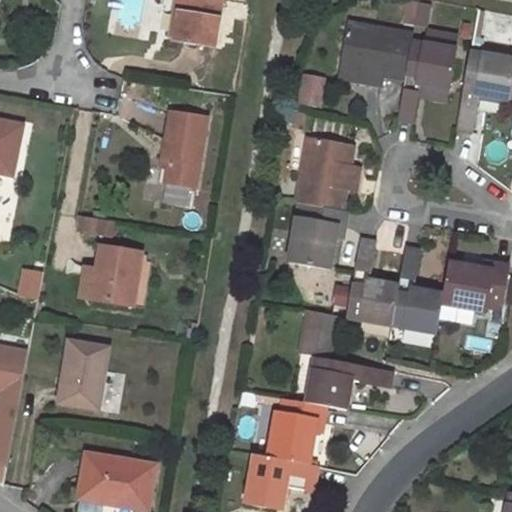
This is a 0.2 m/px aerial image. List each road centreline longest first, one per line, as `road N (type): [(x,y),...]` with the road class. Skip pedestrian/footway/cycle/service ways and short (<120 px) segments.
road 1 (residential): [(511,221),(387,202),(396,155),(452,165)]
road 2 (residential): [(511,381),(406,456),(367,511)]
road 3 (residential): [(0,75),(58,84),(74,0)]
